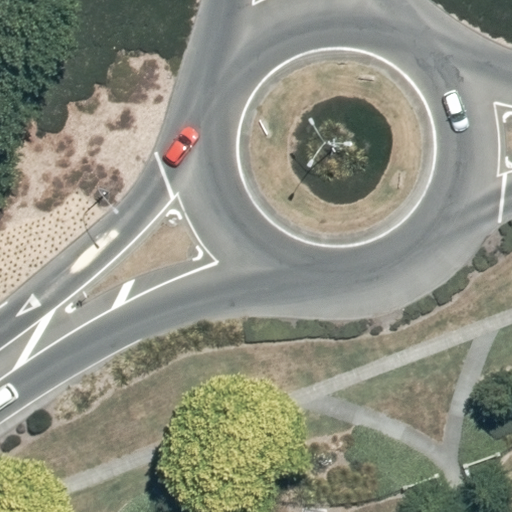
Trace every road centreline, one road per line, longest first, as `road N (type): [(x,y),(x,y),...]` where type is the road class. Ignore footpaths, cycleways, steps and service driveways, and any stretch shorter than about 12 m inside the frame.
road 1 (secondary): [(291,271),(189,300),(96,342),(0,403)]
road 2 (secondary): [(0,320),(113,235),(207,119)]
road 3 (secondary): [(221,82),(271,32),(310,17),(355,15),(398,27)]
road 4 (secondary): [(291,271),(252,248),(223,213),(208,175),(207,119)]
road 5 (secondary): [(451,219),(420,252),(380,273),(336,280),(291,271)]
road 6 (secondary): [(434,53),(459,90),(472,132),(469,177),(451,219)]
